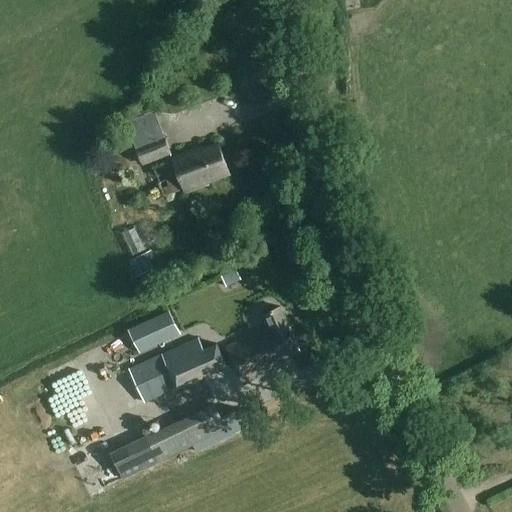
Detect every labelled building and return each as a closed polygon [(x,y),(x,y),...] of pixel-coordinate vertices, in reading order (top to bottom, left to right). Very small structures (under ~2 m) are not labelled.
[(136,149),(143,165),(172,154),(165,138),(136,149)] [(230,177),(219,147),(194,156),(194,154),(173,162),(185,196),(209,187),(208,185),(230,177)] [(136,167),(136,153),(105,154),(105,168),(136,167)] [(152,251),(129,262),(131,264),(137,278),(159,267),(152,251)] [(175,260),(166,265),(171,274),(180,270),(175,260)] [(235,270),(221,277),(226,288),(241,280),(235,270)] [(226,351),(244,388),(274,373),(271,368),(302,353),(281,310),(264,318),(269,330),(226,351)] [(169,311),(128,331),(139,355),(179,336),(181,335),(169,311)] [(199,339),(127,371),(144,405),(229,367),(217,342),(203,347),(199,339)] [(30,406),(44,437),(68,426),(54,395),(30,406)] [(122,480),(159,462),(226,431),(216,408),(214,405),(147,437),(147,436),(110,454),(122,480)] [(68,487),(82,485),(79,464),(65,466),(68,487)]
